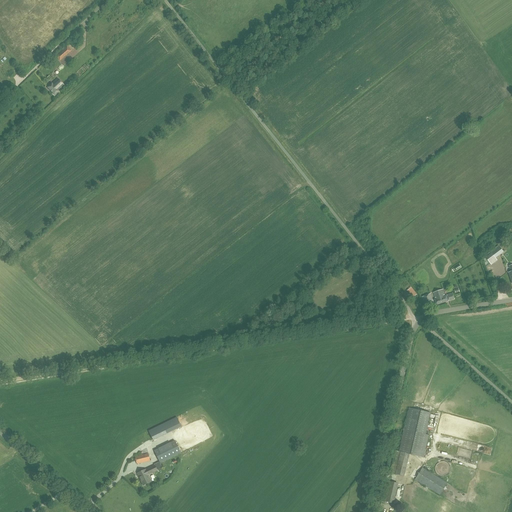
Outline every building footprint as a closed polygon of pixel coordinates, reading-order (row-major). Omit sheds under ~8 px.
[(60,60),(71,51),(67,46),(56,56),(60,60)] [(64,86),(58,78),(52,83),(47,87),(55,96),(60,90),(64,86)] [(490,265),(497,260),(495,258),(503,252),(499,247),(485,258),(489,264),(490,265)] [(411,288),(407,291),(413,298),(416,295),(411,288)] [(445,296),(445,294),(443,289),(433,293),(435,299),(434,299),(436,305),(454,299),(453,293),(445,296)] [(425,308),(434,304),(431,294),(421,297),(425,308)] [(424,458),(429,435),(425,434),(430,413),(409,408),(399,451),(395,450),(390,473),(404,477),(409,454),(424,458)] [(153,441),(198,419),(193,409),(149,431),(153,441)] [(154,451),(160,462),(160,463),(181,453),(175,441),(154,451)] [(137,464),(150,461),(149,453),(135,457),(137,464)] [(154,466),(146,470),(146,469),(137,473),(143,486),(152,482),(149,475),(163,468),(160,463),(160,462),(154,465),(154,466)] [(440,495),(448,483),(423,467),(415,480),(428,488),(440,495)] [(386,481),(381,501),(391,503),(396,484),(386,481)]
